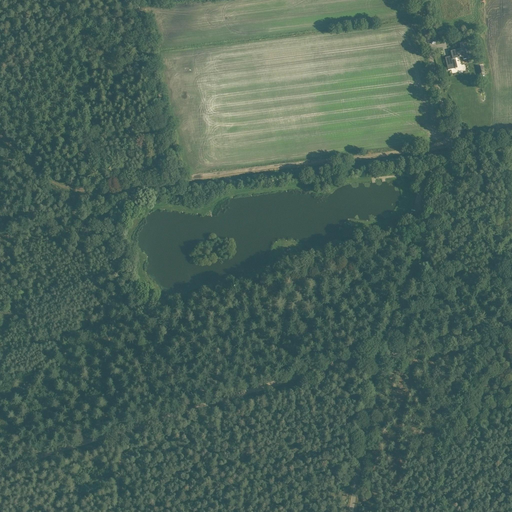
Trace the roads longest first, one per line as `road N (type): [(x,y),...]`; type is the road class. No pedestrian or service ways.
road 1 (unclassified): [(351,511),(390,330),(451,163),(416,0)]
road 2 (track): [(178,181),(450,145)]
road 3 (track): [(0,133),(75,188),(178,181)]
road 4 (track): [(258,390),(121,430)]
road 5 (track): [(511,321),(386,355)]
road 6 (track): [(121,430),(0,468)]
road 7 (track): [(377,355),(258,390)]
road 8 (track): [(178,181),(152,61)]
